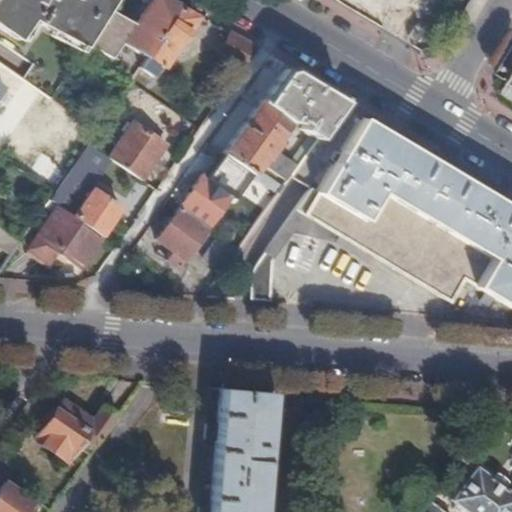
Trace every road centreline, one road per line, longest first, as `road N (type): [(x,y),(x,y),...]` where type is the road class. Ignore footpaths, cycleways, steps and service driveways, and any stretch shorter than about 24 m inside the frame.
road 1 (residential): [(511,369),(0,324)]
road 2 (secondary): [(438,109),(250,0)]
road 3 (residential): [(438,109),(503,0)]
